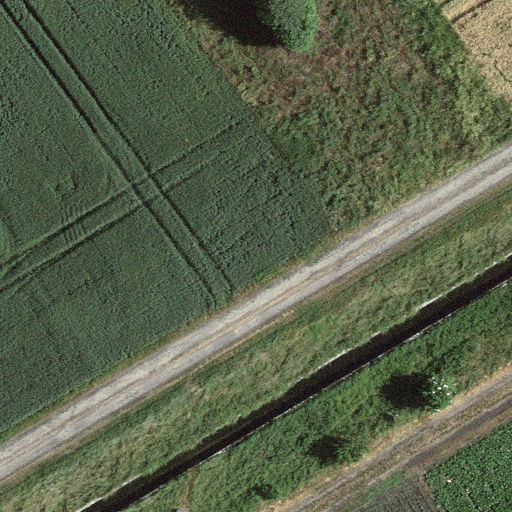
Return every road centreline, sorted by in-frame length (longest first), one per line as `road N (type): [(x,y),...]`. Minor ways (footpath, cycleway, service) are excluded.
road 1 (track): [(511,166),(0,472)]
road 2 (track): [(511,385),(302,511)]
